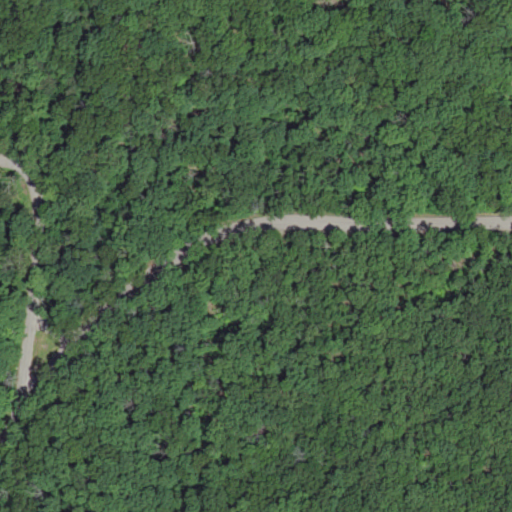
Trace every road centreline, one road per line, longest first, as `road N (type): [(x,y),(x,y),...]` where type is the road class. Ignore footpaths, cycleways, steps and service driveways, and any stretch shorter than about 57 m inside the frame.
road 1 (residential): [(511,212),(49,334),(39,374),(0,452)]
road 2 (residential): [(49,334),(65,201),(54,137),(0,109)]
